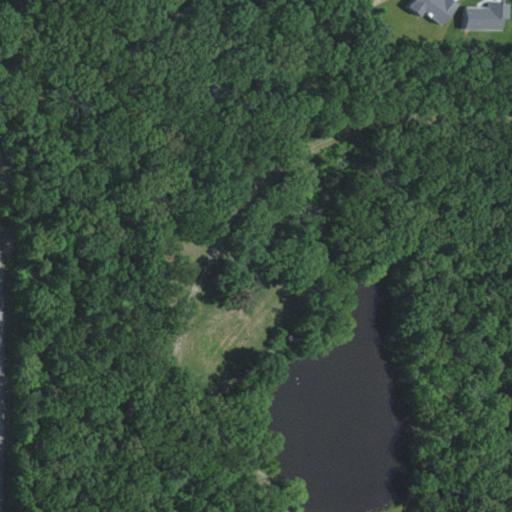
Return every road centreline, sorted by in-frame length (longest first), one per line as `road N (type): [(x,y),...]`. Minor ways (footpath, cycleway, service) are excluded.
road 1 (residential): [(179,349),(222,226),(259,176),(312,146),(366,132),(424,121),(511,120)]
road 2 (residential): [(499,373),(499,285),(511,254)]
